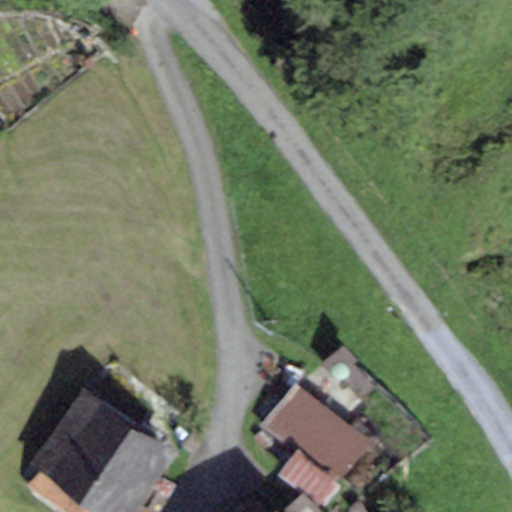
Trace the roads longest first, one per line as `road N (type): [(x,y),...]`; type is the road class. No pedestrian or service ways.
road 1 (unclassified): [(511,462),(170,0)]
road 2 (unknown): [(152,1),(150,30),(214,181),(242,414)]
